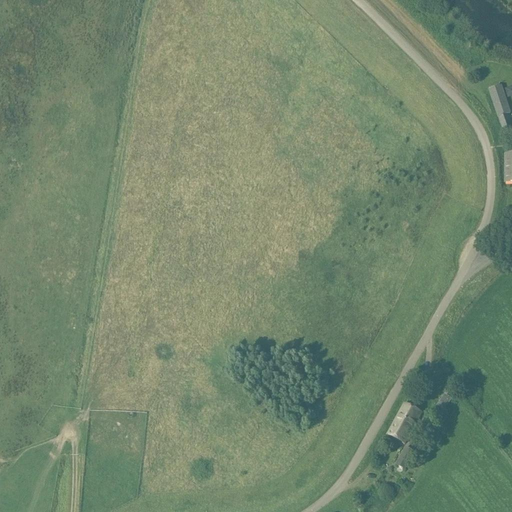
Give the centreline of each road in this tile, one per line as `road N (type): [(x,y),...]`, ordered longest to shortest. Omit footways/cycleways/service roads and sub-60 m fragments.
road 1 (unclassified): [(466,262),(488,213),(492,178),(480,130),(357,0)]
road 2 (unclassified): [(310,511),(351,469),(466,262)]
